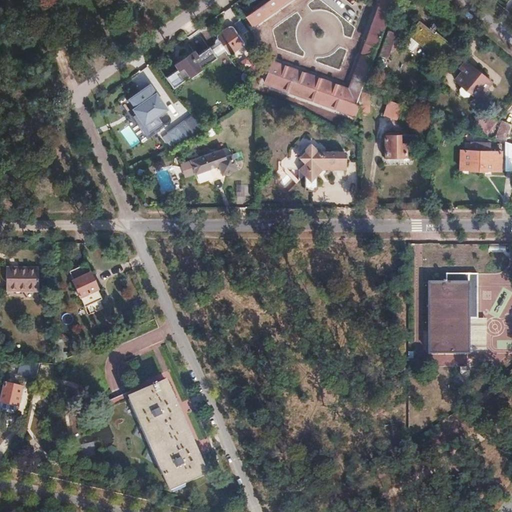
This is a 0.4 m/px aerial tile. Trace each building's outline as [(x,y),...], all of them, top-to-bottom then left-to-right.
[(266,0),(246,15),(252,25),(287,0),(266,0)] [(271,63),(264,84),(353,116),(353,115),(357,105),(355,105),(392,0),(380,0),(348,90),(271,63)] [(416,24),(407,35),(418,43),(434,57),(447,41),(435,31),(439,26),(420,11),(413,21),(416,24)] [(178,68),(166,77),(173,88),(216,57),(215,56),(225,49),(226,51),(228,52),(229,53),(232,52),(242,45),(242,43),(242,40),(233,28),(232,27),(230,26),(218,35),(217,36),(217,37),(214,40),(216,43),(209,47),(209,46),(196,55),(193,51),(175,64),(178,68)] [(396,34),(387,31),(379,54),(387,57),(396,34)] [(407,35),(402,42),(412,50),(418,43),(407,35)] [(463,69),(456,79),(478,97),(492,81),(469,62),(468,64),(466,62),(461,67),(463,69)] [(123,99),(144,136),(162,125),(157,116),(166,111),(150,84),(123,99)] [(389,100),(383,117),(395,121),(401,105),(389,100)] [(483,113),(478,119),(490,129),(495,123),(483,113)] [(500,120),(494,138),(505,141),(510,124),(500,120)] [(169,148),(193,134),(185,121),(161,135),(169,148)] [(120,130),(131,147),(139,142),(129,125),(120,130)] [(399,136),(385,136),(386,157),(405,157),(405,144),(399,144),(399,136)] [(303,156),(296,161),(301,169),(300,178),(302,178),(301,181),(310,182),(310,180),(312,180),(315,164),(317,163),(343,166),(345,152),(343,149),(317,145),(318,143),(313,137),(304,142),(305,144),(298,148),(303,156)] [(479,151),(460,150),(460,171),(483,171),(483,169),(498,169),(498,151),(489,151),(488,143),(479,143),(479,151)] [(209,150),(177,164),(178,164),(168,169),(174,181),(183,177),(184,177),(206,167),(211,176),(225,170),(218,155),(212,157),(209,150)] [(167,168),(157,172),(163,191),(173,187),(167,168)] [(86,265),(70,272),(74,281),(72,282),(80,298),(81,297),(82,300),(85,307),(102,299),(99,292),(86,265)] [(19,270),(6,270),(6,291),(38,290),(38,267),(19,268),(19,270)] [(445,281),(428,282),(428,354),(469,353),(486,353),(487,318),(477,318),(477,273),(445,273),(445,281)] [(28,362),(25,375),(35,377),(39,362),(28,362)] [(164,381),(128,397),(168,488),(204,472),(164,381)] [(3,383),(0,398),(0,408),(15,412),(21,387),(3,383)]
